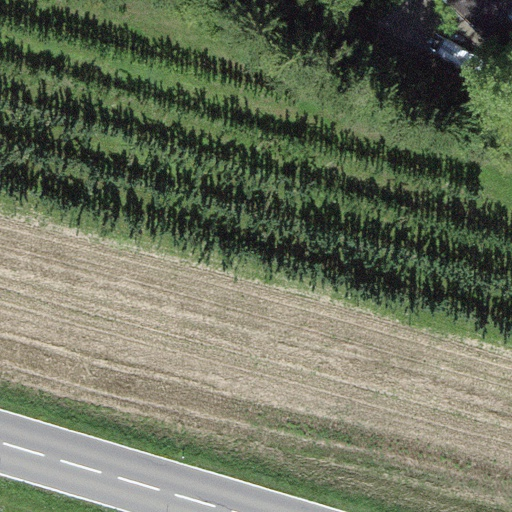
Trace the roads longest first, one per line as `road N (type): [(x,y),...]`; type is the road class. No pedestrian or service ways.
road 1 (primary): [(0,441),(239,511)]
road 2 (track): [(313,0),(511,108)]
